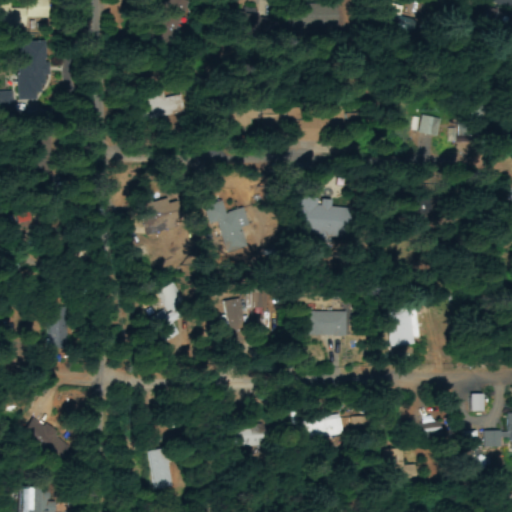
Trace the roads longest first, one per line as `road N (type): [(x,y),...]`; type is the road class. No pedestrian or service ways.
road 1 (residential): [(98,511),(106,0)]
road 2 (residential): [(99,381),(511,380)]
road 3 (residential): [(511,118),(105,121)]
